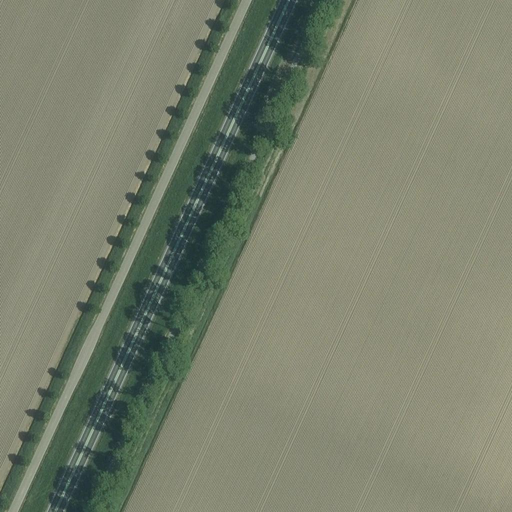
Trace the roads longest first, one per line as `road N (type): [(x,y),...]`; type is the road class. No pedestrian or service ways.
road 1 (trunk): [(58,511),(289,0)]
road 2 (unclassified): [(13,511),(242,0)]
